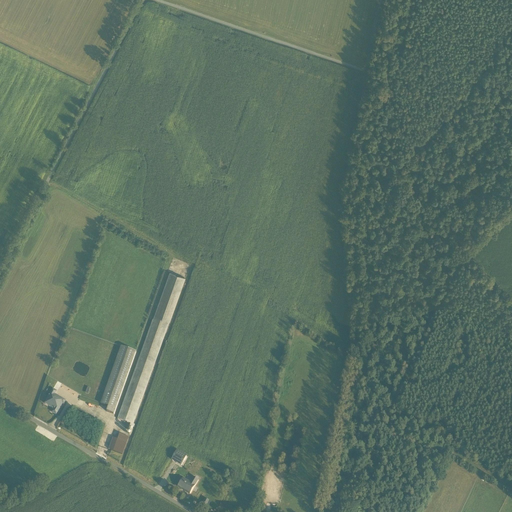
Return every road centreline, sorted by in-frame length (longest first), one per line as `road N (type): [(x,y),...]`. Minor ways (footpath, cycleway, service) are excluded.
road 1 (unclassified): [(0,269),(142,0)]
road 2 (unclassified): [(191,511),(0,400)]
road 3 (unclassified): [(158,0),(365,70)]
road 4 (track): [(388,178),(462,101),(511,27)]
road 5 (track): [(46,181),(175,254)]
road 6 (track): [(365,70),(390,89),(388,178)]
